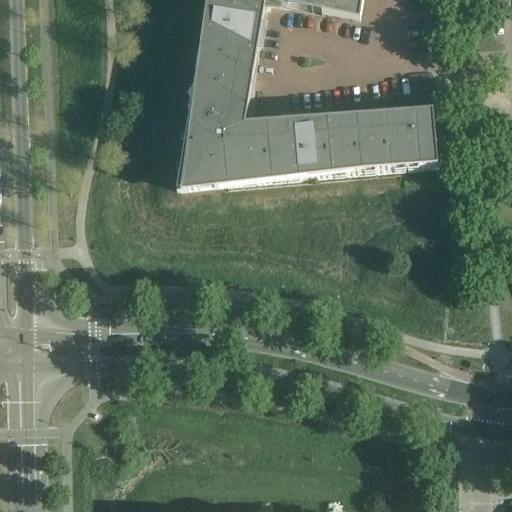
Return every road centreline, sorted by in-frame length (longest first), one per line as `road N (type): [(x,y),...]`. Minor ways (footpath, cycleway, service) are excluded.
road 1 (secondary): [(510,399),(286,346),(186,333),(25,333)]
road 2 (secondary): [(26,371),(160,368),(281,383),(498,436)]
road 3 (secondary): [(25,333),(20,0)]
road 4 (secondary): [(28,511),(26,371)]
